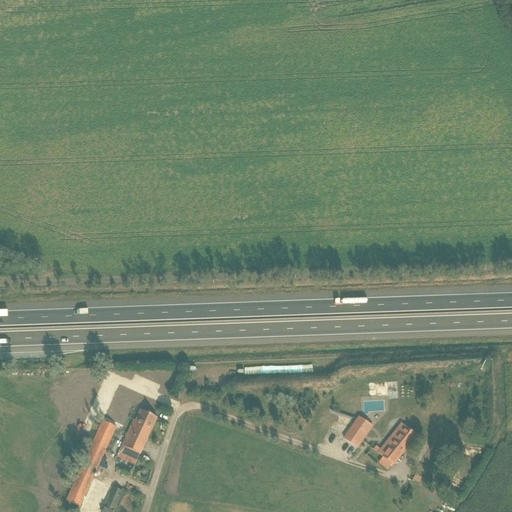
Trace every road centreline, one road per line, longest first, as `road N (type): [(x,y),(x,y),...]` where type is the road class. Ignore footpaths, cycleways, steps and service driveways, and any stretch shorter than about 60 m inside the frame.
road 1 (motorway): [(0,341),(511,319)]
road 2 (unclassified): [(0,285),(511,266)]
road 3 (motorway): [(511,298),(0,316)]
road 4 (unclassified): [(143,511),(178,407),(312,451)]
